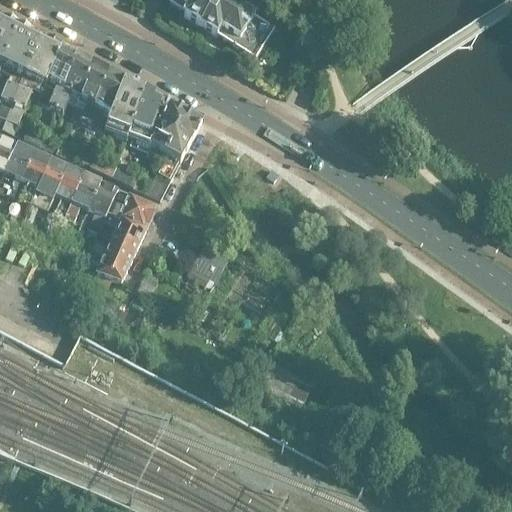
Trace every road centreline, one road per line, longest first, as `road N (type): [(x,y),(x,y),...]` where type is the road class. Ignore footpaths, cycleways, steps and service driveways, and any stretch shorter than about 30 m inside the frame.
road 1 (primary): [(424,231),(225,105)]
road 2 (primary): [(225,105),(35,0)]
road 3 (residential): [(225,105),(127,296)]
road 4 (track): [(127,296),(262,364)]
